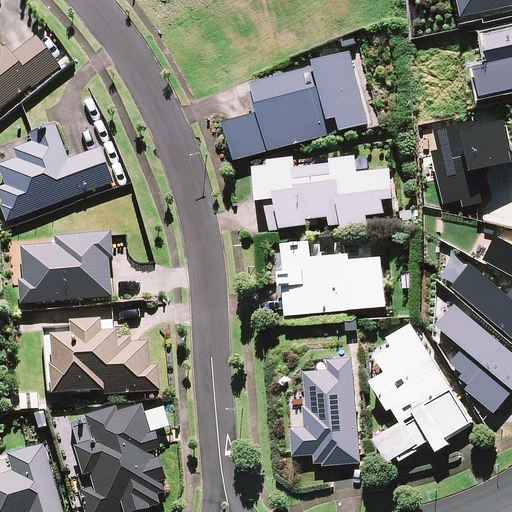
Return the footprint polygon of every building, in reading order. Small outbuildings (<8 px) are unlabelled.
[(0,109),(27,86),(33,92),(60,68),(34,38),(11,58),(0,45),(0,109)] [(368,122),(349,52),(248,80),(257,111),(223,121),(234,159),(368,122)] [(67,161),(55,127),(0,146),(0,174),(4,187),(0,188),(0,203),(6,222),(110,185),(98,150),(67,161)] [(356,172),(354,154),(293,162),(292,156),(252,161),(256,199),(269,197),(273,227),(306,223),(305,218),(327,215),(329,228),(366,223),(365,214),(383,212),(381,198),(391,197),(388,168),(356,172)] [(110,298),(108,260),(112,259),(110,235),(106,235),(53,239),(53,245),(18,248),(22,305),(110,298)] [(310,257),(308,240),(266,244),(269,273),(281,272),(285,314),(384,305),(379,256),(347,259),(347,253),(310,257)] [(114,333),(111,334),(111,323),(97,324),(97,321),(68,323),(69,335),(46,336),(50,395),(105,391),(105,395),(159,392),(157,369),(149,370),(147,345),(115,347),(114,333)] [(430,440),(432,444),(436,450),(447,443),(444,437),(469,422),(410,322),(384,337),(389,346),(369,358),(371,381),(387,407),(390,405),(400,421),(373,437),(387,460),(396,454),(399,459),(430,440)] [(147,436),(140,405),(84,417),(90,442),(74,445),(81,475),(89,474),(91,485),(80,487),(85,511),(134,511),(158,507),(155,495),(165,493),(152,435),(147,436)] [(61,511),(42,445),(5,456),(7,460),(0,462),(0,511),(61,511)]
